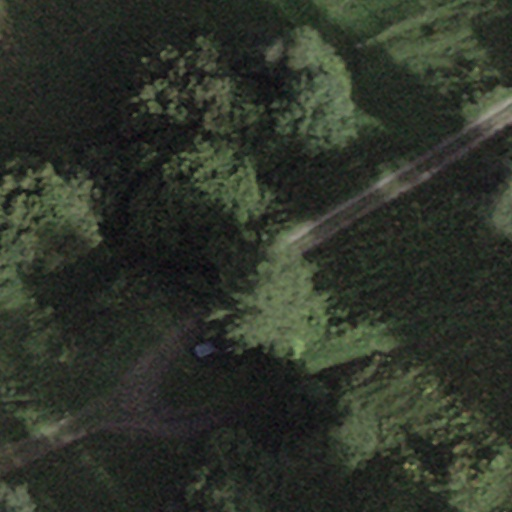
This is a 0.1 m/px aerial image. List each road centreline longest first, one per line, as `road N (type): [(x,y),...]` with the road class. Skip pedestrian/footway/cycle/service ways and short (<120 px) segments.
road 1 (track): [(511,119),(297,248),(76,427),(0,458)]
road 2 (track): [(511,320),(382,326),(243,406),(160,412),(118,399)]
